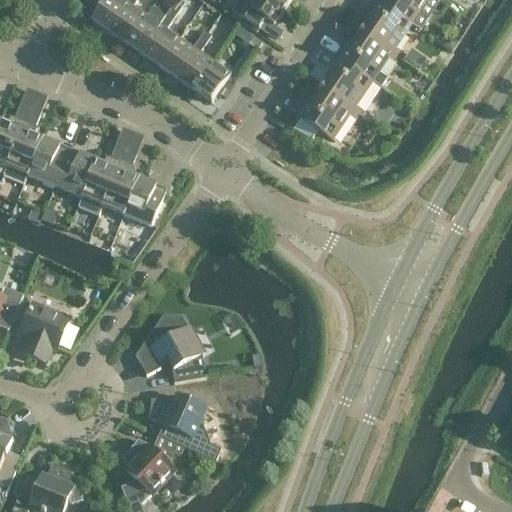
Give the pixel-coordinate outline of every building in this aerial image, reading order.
[(129,6),(125,3),(120,0),(107,0),(92,23),(109,35),(129,6)] [(109,35),(126,46),(146,17),(145,17),(132,8),(138,0),(127,0),(125,3),(129,6),(109,35)] [(284,12),(266,0),(234,0),(235,1),(238,3),(231,13),(260,32),(266,23),(273,28),(284,12)] [(266,0),(284,12),(292,0),(266,0)] [(377,0),(376,2),(411,26),(427,2),(433,6),(437,1),(434,0),(377,0)] [(360,34),(397,59),(401,54),(395,50),(411,26),(376,2),(368,13),(373,16),(360,34)] [(151,9),(145,17),(146,17),(126,46),(143,58),(162,29),(159,26),(164,18),(151,9)] [(170,10),(164,18),(172,23),(178,14),(170,10)] [(160,69),(179,41),(166,31),(172,23),(164,18),(159,26),(162,29),(143,58),(160,69)] [(198,41),(206,46),(211,38),(204,33),(198,41)] [(388,60),(394,64),(397,59),(360,34),(348,51),(344,49),(337,59),(372,83),(381,89),(387,79),(378,74),(388,60)] [(248,46),(257,52),(262,44),(253,38),(248,46)] [(179,41),(160,69),(177,81),(196,52),(192,50),(179,41)] [(193,92),(213,64),(200,55),(206,46),(198,41),(192,50),(196,52),(177,81),(193,92)] [(321,91),(358,116),(362,111),(356,107),(372,83),(337,59),(329,70),(334,73),(321,91)] [(213,64),(193,92),(211,104),(231,76),(213,64)] [(300,120),(294,129),(311,141),(318,132),(332,142),(349,117),(355,121),(358,116),(321,91),(309,109),(305,106),(297,117),(300,120)] [(1,122),(0,124),(0,166),(6,169),(29,113),(19,108),(11,127),(1,122)] [(23,186),(27,177),(43,140),(32,135),(40,117),(29,113),(6,169),(3,178),(23,186)] [(43,140),(27,177),(54,189),(70,151),(43,140)] [(98,218),(102,209),(125,153),(115,148),(108,167),(97,162),(81,200),(77,209),(98,218)] [(70,151),(54,189),(81,200),(97,162),(70,151)] [(125,153),(102,209),(123,217),(139,180),(128,175),(136,157),(125,153)] [(139,180),(123,217),(151,229),(167,191),(139,180)] [(4,289),(0,297),(0,328),(9,332),(23,297),(4,289)] [(33,305),(20,337),(29,341),(23,355),(45,365),(51,350),(57,352),(70,321),(33,305)] [(162,318),(135,358),(137,360),(139,363),(142,368),(143,370),(145,374),(146,378),(159,369),(160,362),(170,359),(174,371),(171,372),(174,386),(206,380),(202,356),(181,318),(162,318)] [(203,427),(199,425),(205,411),(176,398),(175,400),(171,398),(151,402),(150,407),(150,411),(149,416),(148,420),(163,427),(158,438),(215,464),(221,451),(210,446),(203,427)] [(7,454),(12,442),(7,422),(0,419),(0,485),(9,489),(21,459),(7,454)] [(129,511),(143,511),(141,507),(175,472),(162,460),(165,454),(138,442),(133,448),(126,455),(134,462),(125,472),(135,481),(132,484),(120,489),(129,511)] [(73,474),(66,472),(59,469),(54,481),(42,476),(39,482),(27,477),(12,511),(28,511),(29,510),(34,511),(63,511),(67,504),(71,506),(82,502),(73,474)]
